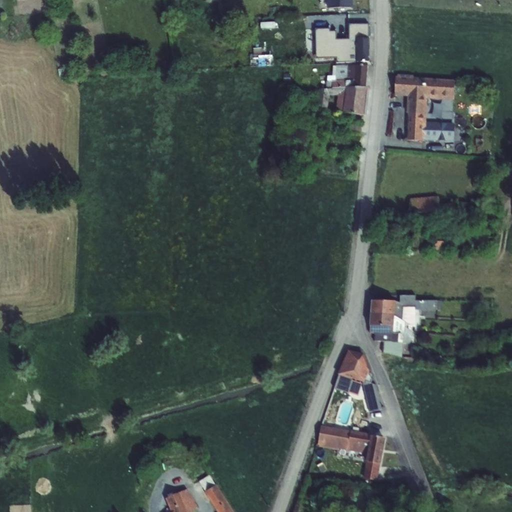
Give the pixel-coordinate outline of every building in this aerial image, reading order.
[(328,0),(329,9),(351,9),(350,0),(328,0)] [(330,31),(315,31),(316,61),(336,61),(336,63),(369,62),(368,39),(368,28),(349,28),(349,43),(336,43),(336,36),(330,36),(330,31)] [(253,55),(250,55),(250,68),(273,66),(272,56),(262,56),(261,49),(253,49),(253,55)] [(326,82),(326,90),(332,90),(332,89),(346,88),(355,88),(366,88),(368,65),(348,66),(333,66),(332,77),(328,76),(327,82),(326,82)] [(409,114),(424,115),(425,92),(453,94),(454,82),(413,79),(413,77),(398,76),(397,78),(396,78),(395,93),(409,94),(409,114)] [(319,90),(316,110),(327,111),(329,96),(338,96),(336,112),(343,113),(363,116),(366,88),(355,88),(346,88),(332,89),(332,90),(326,90),(319,90)] [(424,115),(409,114),(408,140),(419,141),(419,144),(430,145),(430,141),(456,142),(456,126),(429,124),(429,115),(424,115)] [(349,124),(348,131),(361,133),(362,126),(349,124)] [(437,199),(409,202),(410,222),(439,219),(437,199)] [(394,316),(402,320),(416,328),(415,310),(437,310),(437,301),(416,301),(416,296),(400,296),(400,303),(395,302),(394,316)] [(371,314),(394,316),(395,302),(372,301),(371,314)] [(394,327),(394,316),(371,314),(370,326),(394,327)] [(394,327),(370,326),(369,334),(375,334),(374,341),(384,342),(383,353),(402,357),(403,340),(400,340),(401,333),(402,320),(394,316),(394,327)] [(339,375),(334,389),(348,393),(352,379),(362,382),(361,387),(369,389),(372,380),(369,372),(370,371),(363,354),(348,351),(337,375),(339,375)] [(367,403),(379,400),(377,391),(372,390),(371,391),(372,392),(362,393),(365,404),(367,403)] [(381,409),(379,400),(367,403),(369,412),(381,409)] [(367,454),(371,436),(371,434),(351,431),(321,426),(318,445),(367,454)] [(371,436),(367,454),(366,462),(380,465),(381,465),(386,438),(371,436)] [(380,465),(366,462),(363,479),(377,481),(380,465)] [(216,511),(233,511),(217,485),(216,485),(210,475),(194,485),(201,496),(203,494),(205,498),(207,497),(216,511)] [(190,511),(189,508),(197,505),(187,489),(165,499),(171,511),(190,511)]
